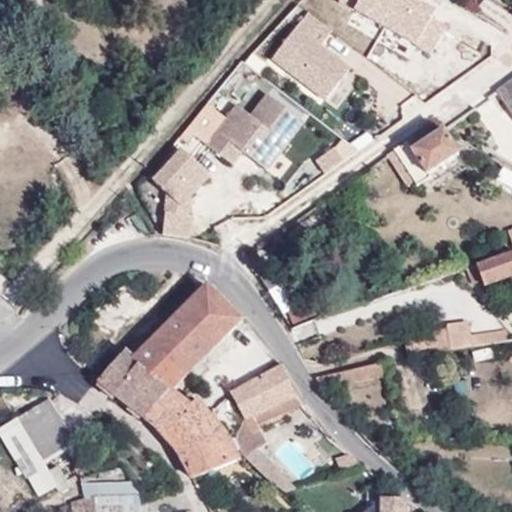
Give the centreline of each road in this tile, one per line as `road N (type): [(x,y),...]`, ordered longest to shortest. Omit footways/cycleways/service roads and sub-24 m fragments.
road 1 (residential): [(0,343),(105,263),(150,252),(218,258),(335,428),(435,511)]
road 2 (residential): [(0,354),(50,363),(89,384),(161,442),(208,511)]
